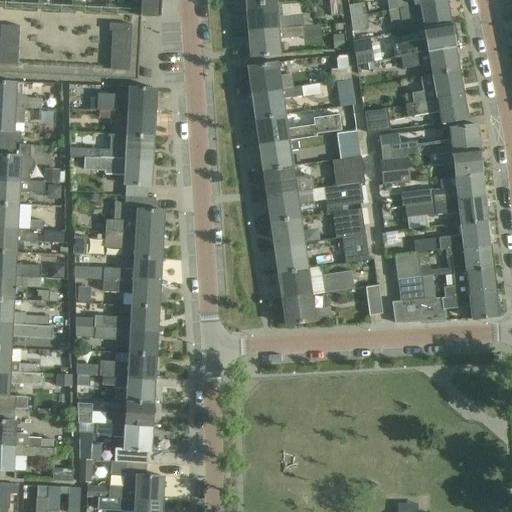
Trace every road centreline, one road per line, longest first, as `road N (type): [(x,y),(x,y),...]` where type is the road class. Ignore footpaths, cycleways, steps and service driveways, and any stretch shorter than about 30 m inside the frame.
road 1 (residential): [(217,363),(190,0)]
road 2 (residential): [(217,363),(511,338)]
road 3 (residential): [(218,511),(217,363)]
road 4 (residential): [(483,0),(511,131)]
